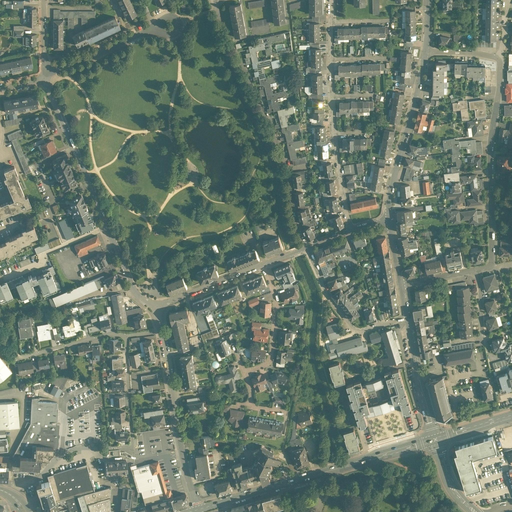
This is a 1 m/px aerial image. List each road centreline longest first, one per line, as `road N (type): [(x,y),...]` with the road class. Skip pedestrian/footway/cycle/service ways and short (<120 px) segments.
road 1 (residential): [(214,1),(285,168),(307,248)]
road 2 (residential): [(44,77),(122,269),(156,308)]
road 3 (primary): [(196,509),(436,439)]
road 4 (residential): [(491,266),(501,59)]
road 5 (residential): [(159,332),(196,509)]
road 6 (residential): [(390,216),(426,52)]
road 7 (residential): [(307,248),(325,290),(358,331),(407,316)]
road 8 (residential): [(159,332),(19,358)]
road 9 (residential): [(436,439),(407,316)]
road 10 (residential): [(245,372),(271,356),(276,300),(263,264)]
road 11 (residential): [(44,77),(156,27)]
